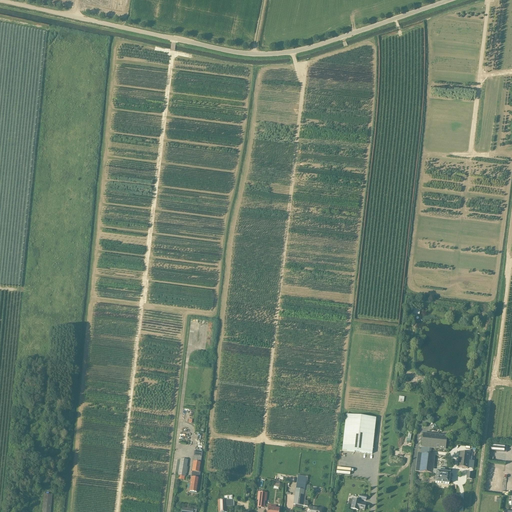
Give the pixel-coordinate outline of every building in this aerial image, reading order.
[(376,419),(346,416),(342,451),(372,454),(376,419)] [(421,447),(421,450),(431,451),(431,448),(445,450),(447,436),(423,434),(421,447)] [(418,449),(415,471),(419,472),(432,474),(436,475),(435,483),(449,485),(450,473),(437,472),(437,470),(433,470),(435,455),(431,455),(431,451),(421,450),(418,449)] [(197,493),(199,479),(200,473),(199,473),(201,463),(202,452),(194,451),(193,462),(192,472),(191,478),(189,492),(197,493)] [(459,452),(457,468),(468,469),(470,453),(459,452)] [(188,460),(180,459),(178,476),(185,477),(188,460)] [(352,476),(353,469),(338,468),(337,474),(352,476)] [(297,477),(293,505),(302,506),(307,507),(308,502),(307,502),(305,501),(305,497),(306,497),(308,497),(309,492),(310,487),(305,486),(306,478),(297,477)] [(257,500),(266,501),(267,493),(258,492),(257,500)] [(42,511),(50,511),(52,495),(44,494),(42,511)] [(234,500),(232,500),(232,496),(229,496),(224,496),(225,500),(218,501),(218,511),(227,511),(227,507),(234,507),(234,500)] [(353,500),(351,509),(358,511),(358,509),(364,510),(365,504),(360,503),(360,502),(353,500)]
